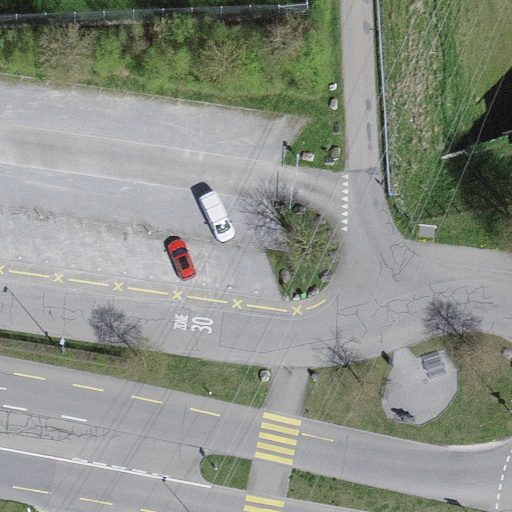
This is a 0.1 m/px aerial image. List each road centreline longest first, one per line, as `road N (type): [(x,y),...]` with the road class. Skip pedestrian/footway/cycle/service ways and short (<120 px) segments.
road 1 (primary): [(0,428),(438,511)]
road 2 (unclassified): [(397,314),(255,335),(0,301)]
road 3 (unclassified): [(360,0),(376,246),(397,314)]
